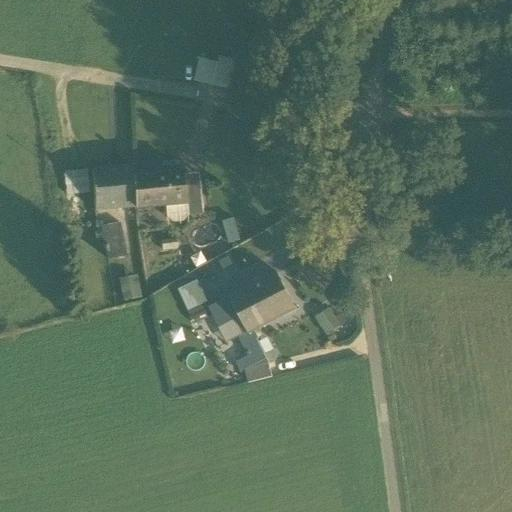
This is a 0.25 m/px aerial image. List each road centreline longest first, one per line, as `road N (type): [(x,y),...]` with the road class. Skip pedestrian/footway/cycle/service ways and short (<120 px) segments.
road 1 (track): [(396,511),(358,262),(377,111)]
road 2 (unclassified): [(0,64),(377,111)]
road 3 (track): [(237,95),(358,262)]
road 4 (track): [(377,111),(511,112)]
